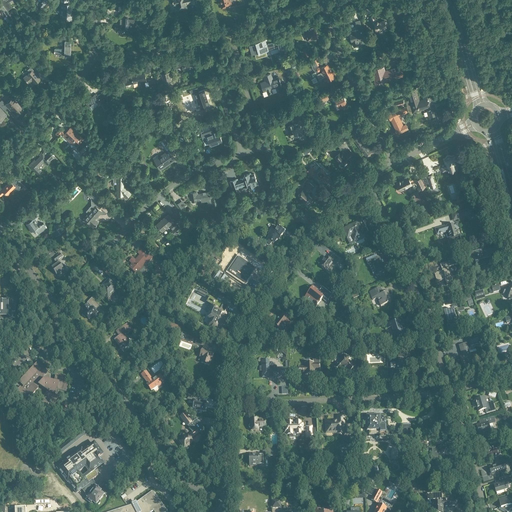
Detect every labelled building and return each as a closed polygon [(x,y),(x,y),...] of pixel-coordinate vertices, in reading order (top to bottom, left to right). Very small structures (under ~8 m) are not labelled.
[(8,2),(11,0),(4,0),(2,2),(8,11),(12,7),(8,2)] [(182,6),(182,9),(187,8),(186,3),(188,3),(190,2),(190,4),(196,2),(195,0),(172,0),(173,5),(177,4),(178,7),(182,6)] [(64,4),(63,7),(63,14),(62,14),(62,19),(72,20),(72,14),(71,14),(71,8),(72,8),(72,4),(68,4),(64,4)] [(0,13),(3,12),(6,16),(9,14),(3,5),(0,7),(0,6),(0,13)] [(373,16),(370,17),(373,24),(375,24),(376,30),(387,28),(385,20),(378,22),(378,21),(377,21),(376,21),(373,16)] [(120,24),(115,24),(115,29),(120,29),(120,34),(128,34),(128,32),(136,32),(136,20),(128,19),(128,18),(123,18),(123,19),(120,19),(120,24)] [(355,21),(357,29),(351,31),(351,32),(349,33),(350,36),(352,42),(353,46),(359,45),(366,43),(365,39),(364,39),(363,32),(362,29),(360,20),(355,21)] [(308,30),(305,30),(308,40),(317,37),(315,28),(313,28),(312,27),(307,28),(308,30)] [(63,36),(58,36),(58,41),(63,41),(63,49),(62,49),(55,48),(55,52),(55,54),(62,54),(65,54),(65,55),(69,55),(71,56),(71,41),(70,41),(70,36),(69,35),(67,35),(66,36),(63,36)] [(268,50),(267,44),(265,39),(256,42),(256,43),(249,45),(252,54),(265,51),(265,52),(269,51),(268,50)] [(397,59),(402,57),(401,50),(387,54),(389,61),(390,61),(390,62),(397,60),(397,59)] [(314,70),(314,69),(317,75),(315,76),(319,83),(325,79),(326,81),(335,77),(328,64),(324,66),(323,65),(321,66),(316,57),(309,60),(314,70)] [(182,61),(173,63),(174,69),(182,67),(183,70),(195,67),(193,60),(182,63),(182,61)] [(291,66),(285,68),(288,78),(294,75),(291,66)] [(26,75),(23,78),(25,80),(26,81),(28,83),(32,81),(35,84),(40,80),(33,71),(31,67),(28,70),(30,72),(26,75)] [(383,67),(372,70),(375,84),(387,81),(387,80),(404,76),(401,67),(384,71),(383,67)] [(165,89),(170,88),(172,87),(173,87),(169,72),(161,74),(165,89)] [(266,81),(261,83),(264,91),(267,89),(268,93),(272,92),(271,88),(281,84),(279,78),(273,80),(271,73),(264,76),(266,81)] [(128,79),(124,80),(125,87),(133,85),(133,83),(146,80),(144,74),(128,78),(128,79)] [(416,90),(408,92),(411,101),(410,101),(413,111),(426,107),(429,117),(436,115),(430,95),(423,97),(424,99),(419,101),(416,90)] [(95,94),(86,102),(90,106),(96,101),(97,102),(101,100),(106,109),(109,107),(109,108),(113,106),(109,100),(110,99),(105,91),(98,95),(97,93),(95,95),(95,94)] [(201,92),(196,94),(198,98),(199,98),(202,105),(209,103),(206,94),(202,95),(201,92)] [(347,106),(345,102),(346,102),(346,100),(347,100),(345,97),(344,97),(343,96),(341,92),(336,95),(332,97),(334,100),(335,104),(337,103),(338,106),(340,109),(347,106)] [(322,103),(330,99),(327,93),(319,97),(322,103)] [(1,100),(0,100),(0,105),(4,110),(8,107),(15,115),(22,108),(14,100),(12,102),(10,100),(5,104),(1,100)] [(405,107),(389,114),(391,119),(394,118),(395,121),(394,122),(397,128),(396,129),(398,133),(408,129),(406,124),(403,126),(398,116),(407,112),(405,107)] [(293,124),(289,125),(292,133),(290,133),(292,138),(299,136),(299,135),(305,133),(303,127),(306,126),(305,124),(304,124),(300,112),(290,115),(293,124)] [(358,133),(353,136),(358,143),(357,144),(360,147),(361,147),(368,156),(372,153),(370,150),(370,149),(373,146),(366,138),(364,139),(360,133),(364,129),(361,126),(357,129),(357,131),(356,131),(358,133)] [(61,127),(56,133),(59,136),(61,133),(67,138),(68,137),(76,144),(76,145),(83,139),(71,127),(69,129),(69,130),(67,131),(66,132),(64,130),(61,127)] [(211,130),(206,132),(207,137),(212,135),(214,142),(218,141),(218,142),(222,140),(218,130),(215,131),(216,132),(212,134),(211,130)] [(177,141),(183,138),(179,131),(173,133),(177,141)] [(348,139),(343,132),(337,136),(342,144),(348,139)] [(170,150),(173,155),(180,151),(172,140),(169,142),(165,137),(160,141),(167,152),(170,150)] [(342,151),(335,157),(339,161),(341,163),(339,165),(342,168),(344,166),(344,167),(351,161),(349,159),(354,154),(349,149),(346,152),(347,153),(345,155),(342,151)] [(34,159),(29,165),(38,174),(41,171),(38,167),(44,161),(47,164),(50,161),(55,156),(49,150),(46,154),(44,152),(43,153),(41,152),(39,154),(40,156),(35,161),(34,159)] [(155,161),(153,158),(152,157),(161,170),(176,159),(173,155),(170,150),(167,152),(159,157),(155,161)] [(70,157),(79,165),(83,161),(74,153),(70,157)] [(448,166),(442,168),(443,171),(449,170),(452,169),(453,170),(454,171),(456,170),(456,169),(455,163),(456,163),(454,157),(451,158),(449,157),(448,158),(447,159),(445,160),(446,163),(447,163),(448,166)] [(314,174),(316,172),(311,167),(306,172),(311,177),(315,174),(314,174)] [(321,167),(316,172),(314,174),(315,174),(322,181),(324,178),(328,182),(331,178),(327,175),(328,173),(321,167)] [(255,186),(256,185),(255,180),(257,180),(254,173),(251,174),(250,173),(244,175),(245,177),(243,177),(243,178),(240,179),(240,180),(238,180),(237,181),(236,179),(230,181),(235,195),(241,193),(239,188),(241,187),(242,187),(243,188),(248,186),(249,186),(251,191),(256,190),(255,186)] [(117,175),(117,176),(117,183),(116,196),(123,196),(126,198),(130,193),(125,188),(124,188),(123,186),(123,176),(117,175)] [(10,192),(12,189),(13,191),(14,190),(21,198),(28,190),(20,182),(22,180),(18,176),(11,182),(10,181),(3,188),(2,188),(0,190),(0,196),(4,192),(8,196),(11,193),(10,192)] [(433,176),(427,177),(430,189),(436,188),(433,176)] [(400,181),(396,183),(400,190),(412,185),(408,177),(400,181)] [(418,185),(420,190),(425,188),(420,179),(416,181),(418,185)] [(304,201),(303,202),(303,203),(305,205),(306,205),(307,204),(312,198),(306,193),(313,186),(308,181),(305,184),(306,185),(304,188),(305,189),(304,190),(303,190),(298,195),(304,201)] [(411,186),(398,192),(400,195),(412,189),(411,186)] [(196,192),(190,193),(191,202),(196,201),(195,199),(200,199),(200,200),(211,199),(212,206),(218,205),(215,187),(209,188),(209,192),(196,194),(196,192)] [(89,213),(84,218),(94,227),(96,225),(97,224),(98,222),(96,221),(97,220),(97,218),(96,217),(102,211),(98,208),(104,201),(99,197),(92,191),(87,196),(91,200),(91,205),(86,211),(89,213)] [(265,205),(256,209),(258,214),(267,211),(265,205)] [(456,213),(458,220),(460,219),(468,217),(466,210),(458,212),(456,213)] [(35,211),(26,217),(29,222),(27,224),(30,228),(29,228),(32,232),(35,229),(38,233),(47,227),(44,223),(39,226),(37,223),(38,222),(35,218),(38,215),(35,211)] [(168,214),(156,224),(162,231),(167,227),(169,228),(170,226),(176,233),(181,229),(175,222),(181,216),(177,211),(170,217),(168,214)] [(363,220),(344,230),(348,237),(352,235),(356,242),(371,235),(363,220)] [(57,229),(53,232),(56,236),(65,230),(59,221),(54,224),(57,229)] [(446,226),(435,229),(437,234),(440,233),(440,234),(442,234),(442,233),(445,232),(445,230),(447,230),(450,239),(448,240),(450,246),(462,243),(460,236),(458,237),(455,227),(458,226),(458,228),(457,223),(454,223),(451,224),(446,225),(446,226)] [(270,236),(266,242),(270,245),(272,242),(274,243),(278,237),(279,238),(284,231),(278,227),(274,232),(272,230),(268,235),(270,236)] [(136,274),(139,271),(140,272),(142,273),(144,272),(145,271),(145,269),(144,267),(143,266),(147,262),(148,263),(152,259),(148,255),(147,254),(149,251),(144,247),(142,249),(141,249),(138,253),(140,255),(136,261),(133,258),(130,262),(133,264),(130,268),(136,274)] [(482,249),(469,253),(471,260),(475,259),(477,268),(492,264),(489,254),(484,256),(482,249)] [(55,263),(50,266),(57,276),(61,273),(60,272),(64,269),(61,266),(62,265),(58,260),(62,257),(60,253),(56,256),(57,257),(53,259),(55,262),(56,261),(58,264),(57,265),(56,263),(55,263)] [(256,268),(256,267),(240,255),(236,260),(237,260),(234,264),(237,266),(235,269),(241,273),(239,276),(245,280),(247,278),(246,278),(249,274),(250,274),(252,271),(253,271),(255,268),(256,268)] [(376,255),(365,259),(367,265),(368,264),(370,269),(372,268),(375,275),(378,274),(384,271),(382,267),(383,267),(382,263),(381,264),(379,259),(378,260),(376,255)] [(442,271),(434,273),(437,282),(445,279),(447,285),(453,283),(453,285),(453,283),(448,267),(457,264),(455,255),(446,257),(448,261),(440,264),(442,271)] [(324,260),(319,265),(326,271),(333,262),(325,256),(323,259),(324,260)] [(117,287),(120,284),(114,278),(111,281),(109,279),(106,283),(107,283),(104,286),(105,287),(101,292),(106,297),(108,294),(109,295),(110,295),(111,295),(118,288),(117,287)] [(491,287),(490,287),(491,293),(493,292),(500,290),(499,284),(491,286),(491,287)] [(506,289),(502,290),(503,294),(507,293),(508,298),(509,297),(509,300),(511,298),(511,286),(509,287),(509,288),(506,289)] [(380,287),(369,292),(372,300),(377,298),(381,306),(391,302),(387,292),(382,294),(380,287)] [(211,294),(208,293),(208,292),(200,288),(197,293),(205,298),(207,296),(209,297),(211,294)] [(313,289),(305,299),(316,308),(324,297),(328,301),(333,295),(325,289),(320,295),(313,289)] [(470,295),(459,298),(461,303),(467,301),(469,307),(473,305),(470,295)] [(223,304),(210,297),(207,303),(210,304),(207,311),(211,313),(208,318),(212,320),(209,327),(211,328),(211,329),(212,330),(213,330),(214,331),(216,330),(218,331),(221,325),(222,325),(224,320),(223,320),(230,307),(223,303),(223,304)] [(107,313),(91,298),(87,303),(88,304),(86,305),(82,308),(85,313),(84,313),(88,319),(92,316),(95,320),(99,317),(96,313),(98,312),(102,316),(107,313)] [(0,319),(3,319),(3,322),(7,322),(7,321),(11,321),(11,314),(11,312),(15,312),(14,312),(14,305),(13,304),(7,304),(7,301),(0,301),(0,319)] [(448,324),(449,324),(450,327),(451,327),(451,326),(461,323),(458,312),(457,309),(453,310),(452,308),(444,311),(448,324)] [(282,313),(273,325),(276,328),(274,331),(278,333),(280,331),(281,331),(285,325),(288,327),(292,322),(289,321),(290,319),(282,313)] [(303,316),(299,321),(306,327),(310,322),(303,316)] [(400,320),(385,325),(387,329),(391,327),(395,338),(406,334),(403,323),(401,324),(400,320)] [(120,336),(114,340),(120,347),(123,344),(126,348),(131,344),(125,334),(126,333),(127,334),(133,330),(128,323),(116,331),(120,336)] [(182,327),(171,323),(169,328),(178,331),(179,329),(180,330),(182,327)] [(479,334),(468,337),(470,346),(481,343),(479,334)] [(459,346),(462,358),(460,358),(461,363),(468,361),(468,362),(476,360),(479,359),(477,351),(469,353),(466,344),(459,346)] [(203,350),(201,356),(204,357),(203,363),(208,365),(210,359),(211,359),(213,354),(203,350)] [(340,360),(334,367),(339,372),(342,369),(347,369),(350,372),(355,366),(348,359),(348,356),(340,356),(340,360)] [(401,360),(388,361),(389,369),(393,369),(393,375),(402,374),(402,366),(410,365),(409,356),(401,356),(401,360)] [(305,366),(299,367),(299,373),(305,373),(305,374),(314,374),(314,366),(319,366),(319,360),(313,360),(314,363),(305,363),(305,366)] [(284,368),(277,368),(277,366),(272,362),(268,362),(268,361),(262,361),(262,367),(262,371),(262,377),(285,376),(284,375),(284,368)] [(21,386),(16,392),(26,401),(38,388),(39,389),(39,388),(38,387),(40,385),(48,390),(36,408),(43,412),(45,407),(51,411),(60,398),(57,396),(59,390),(66,391),(68,384),(67,384),(67,385),(64,384),(66,376),(56,374),(54,382),(45,380),(46,379),(44,377),(48,372),(48,371),(47,372),(38,363),(20,382),(19,382),(24,386),(22,388),(21,386)] [(147,371),(142,375),(144,378),(149,384),(147,385),(151,391),(161,384),(162,385),(165,382),(160,376),(153,381),(147,371)] [(196,400),(197,397),(189,395),(188,399),(194,400),(193,409),(205,411),(207,402),(196,400)] [(479,411),(485,409),(486,413),(492,412),(496,411),(493,403),(486,405),(484,398),(475,400),(479,411)] [(187,426),(192,422),(186,413),(180,416),(187,426)] [(327,426),(326,426),(326,433),(326,432),(340,432),(340,433),(344,433),(344,435),(350,435),(350,424),(344,424),(344,415),(337,416),(337,420),(332,420),(326,420),(327,426)] [(387,426),(387,418),(381,418),(381,415),(366,416),(366,418),(365,418),(365,429),(367,429),(367,431),(369,431),(369,437),(387,436),(387,426)] [(276,417),(269,417),(270,428),(279,428),(278,423),(277,423),(276,417)] [(490,431),(490,430),(488,425),(492,424),(496,423),(494,417),(492,418),(483,420),(484,423),(480,425),(476,426),(479,435),(490,431)] [(197,418),(192,422),(187,426),(192,432),(194,436),(199,432),(200,433),(205,430),(197,418)] [(250,425),(249,426),(249,427),(250,428),(251,428),(251,431),(258,430),(258,427),(261,427),(261,428),(266,428),(265,421),(258,421),(258,418),(250,419),(251,425),(250,425)] [(312,439),(312,435),(317,435),(317,429),(312,429),(312,427),(305,427),(306,428),(303,428),(303,424),(301,424),(301,422),(296,422),(295,422),(295,423),(292,423),(292,422),(287,422),(287,426),(285,426),(285,432),(287,432),(287,435),(289,435),(292,435),(292,434),(296,434),(296,435),(299,435),(301,435),(301,433),(303,433),(303,432),(306,432),(306,439),(312,439)] [(192,432),(185,437),(185,436),(181,438),(182,439),(178,442),(180,446),(181,445),(185,449),(186,450),(187,450),(188,450),(188,449),(188,448),(187,447),(193,442),(190,438),(194,436),(192,432)] [(102,454),(102,453),(95,444),(94,443),(94,444),(93,444),(83,451),(82,450),(64,463),(64,464),(58,469),(68,482),(77,493),(81,490),(80,489),(93,480),(97,477),(96,475),(97,474),(95,471),(94,470),(103,463),(99,458),(100,457),(102,455),(102,454)] [(489,446),(490,451),(485,452),(485,454),(485,455),(485,456),(486,457),(487,459),(492,457),(497,456),(498,455),(499,454),(499,452),(499,451),(498,451),(498,449),(502,448),(500,443),(489,446)] [(449,445),(435,445),(435,456),(442,456),(442,459),(450,458),(449,445)] [(262,448),(263,455),(269,455),(269,456),(278,456),(278,448),(262,448)] [(263,464),(263,455),(259,455),(259,454),(252,455),(252,456),(249,456),(250,464),(255,464),(255,465),(259,465),(259,464),(263,464)] [(499,464),(496,465),(489,468),(490,471),(491,474),(492,474),(500,471),(500,473),(506,471),(505,470),(506,470),(505,465),(511,462),(511,456),(499,461),(500,464),(499,464)] [(380,471),(379,471),(379,467),(372,467),(372,471),(371,471),(371,476),(380,476),(380,471)] [(501,483),(494,485),(497,492),(508,489),(507,486),(510,485),(510,484),(511,484),(511,483),(511,482),(511,481),(511,479),(508,480),(507,476),(500,478),(501,483)] [(81,490),(87,497),(89,495),(92,491),(93,489),(97,485),(93,480),(80,489),(81,490)] [(98,486),(97,485),(93,489),(92,491),(89,495),(87,497),(86,498),(87,498),(86,500),(91,504),(93,502),(96,504),(97,505),(98,505),(99,504),(100,504),(100,503),(100,502),(100,501),(99,500),(104,494),(99,490),(105,483),(102,481),(98,486)] [(332,489),(339,489),(339,482),(329,482),(329,490),(332,490),(332,489)] [(430,503),(432,503),(432,511),(443,511),(443,506),(457,506),(456,500),(441,501),(440,500),(442,500),(441,488),(427,489),(428,500),(430,500),(430,503)] [(132,505),(110,511),(151,511),(154,511),(167,511),(168,511),(153,492),(153,491),(152,491),(152,492),(136,503),(136,504),(134,506),(134,505),(133,505),(132,505)] [(384,511),(387,508),(381,505),(383,502),(379,500),(380,497),(375,494),(371,500),(379,505),(374,511),(384,511)] [(498,508),(494,509),(494,510),(498,508),(504,511),(509,511),(511,509),(511,508),(511,499),(510,499),(509,498),(508,498),(508,496),(499,499),(500,504),(501,506),(500,507),(501,508),(501,510),(498,508)]
